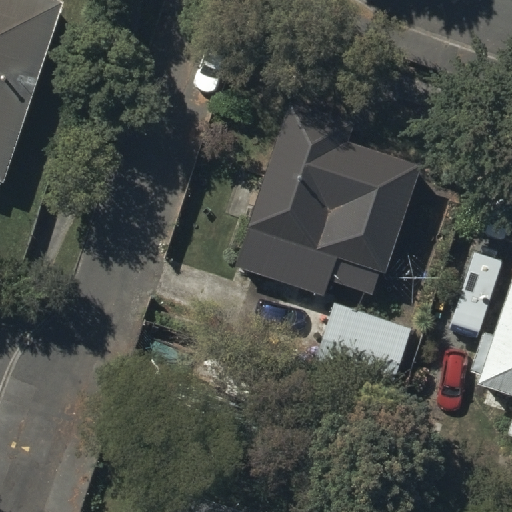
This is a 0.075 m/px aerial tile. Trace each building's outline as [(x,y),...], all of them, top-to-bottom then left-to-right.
[(0,0),(0,162),(55,0),(0,0)] [(232,260),(318,289),(325,269),(375,285),(417,159),(354,138),(360,122),(287,97),(232,260)] [(511,275),(508,274),(488,333),(477,329),(463,369),(475,373),(471,383),(484,388),(480,397),(511,408),(503,431),(511,433),(511,275)] [(332,296),(309,369),(387,393),(410,320),(332,296)] [(261,511),(184,486),(175,511),(261,511)]
